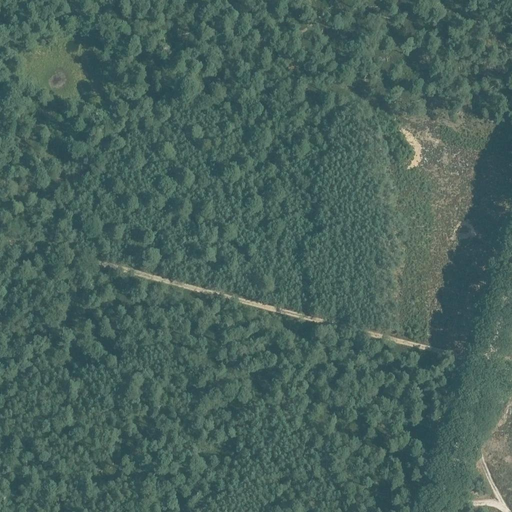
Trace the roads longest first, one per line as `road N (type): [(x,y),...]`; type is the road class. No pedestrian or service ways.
road 1 (track): [(0,239),(511,370)]
road 2 (track): [(511,279),(437,511)]
